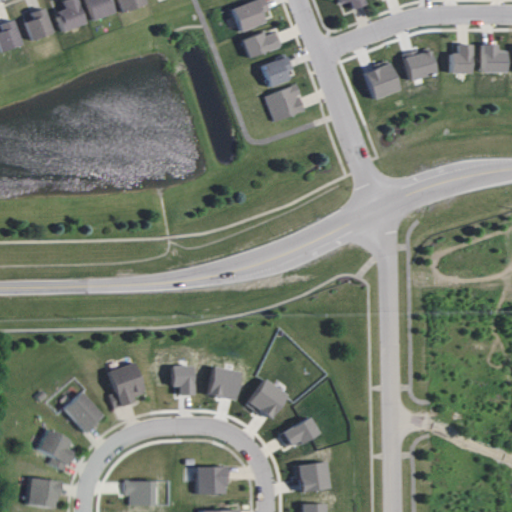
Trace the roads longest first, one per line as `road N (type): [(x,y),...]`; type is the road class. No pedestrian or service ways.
road 1 (tertiary): [(511,169),(410,195),(245,269),(166,284),(0,287)]
road 2 (tertiary): [(389,511),(383,206)]
road 3 (residential): [(511,13),(412,17),(322,50)]
road 4 (residential): [(366,165),(301,0)]
road 5 (residential): [(180,427),(112,442),(90,477),(83,511)]
road 6 (residential): [(263,511),(257,463),(245,446),(215,429),(180,427)]
